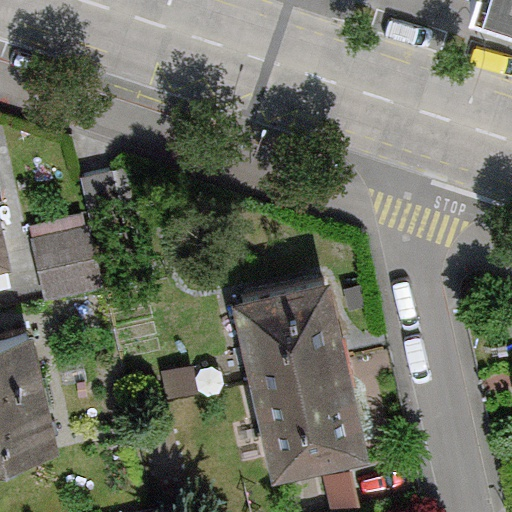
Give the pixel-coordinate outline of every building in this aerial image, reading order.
[(99,165),(77,169),(89,223),(123,217),(121,207),(136,203),(127,159),(120,161),(99,165)] [(89,223),(34,233),(41,270),(45,290),(99,280),(91,234),(89,223)] [(120,229),(91,234),(99,280),(100,283),(130,277),(128,270),(120,229)] [(325,269),(234,288),(253,377),(255,383),(256,387),(272,462),(363,442),(325,269)] [(30,324),(0,330),(0,445),(53,434),(30,324)] [(330,508),(359,501),(355,483),(351,466),(322,472),(330,508)]
